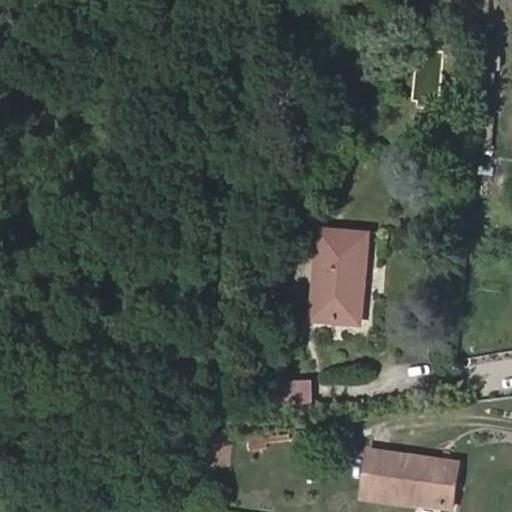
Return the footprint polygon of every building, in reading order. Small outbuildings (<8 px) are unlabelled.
[(497,125),(481,123),(479,145),(495,147),(497,125)] [(372,231),(319,226),(309,319),(362,325),(372,231)] [(260,370),(263,406),(308,404),(307,386),(280,386),(277,365),(260,366),(260,370)] [(248,407),(263,406),(260,370),(245,370),(248,407)] [(417,509),(418,506),(457,511),(464,459),(366,446),(359,502),(417,509)]
